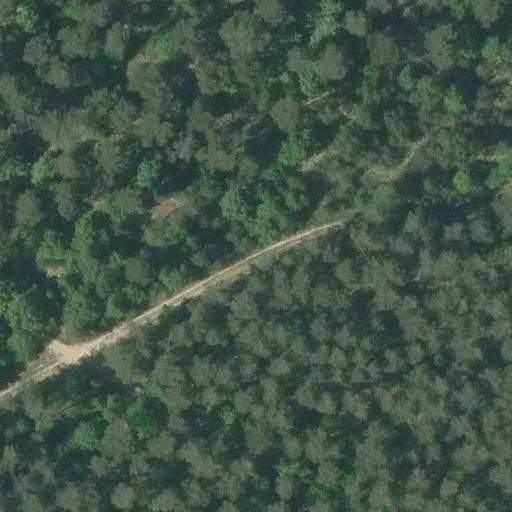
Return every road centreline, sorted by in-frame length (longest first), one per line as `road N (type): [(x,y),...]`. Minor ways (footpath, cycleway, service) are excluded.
road 1 (track): [(0,396),(299,236),(511,199)]
road 2 (track): [(351,511),(0,312)]
